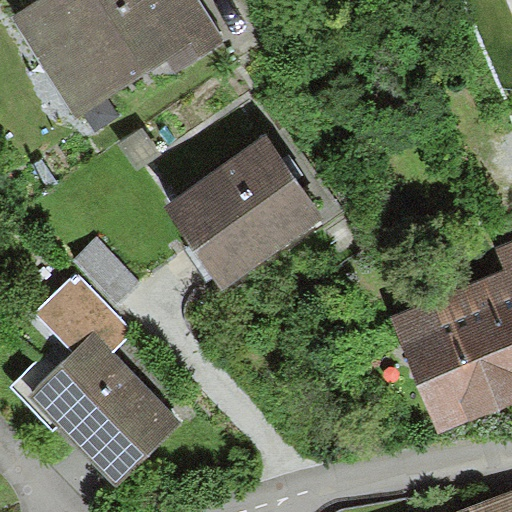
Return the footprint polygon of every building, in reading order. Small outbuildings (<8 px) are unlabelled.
[(20,0),(1,13),(68,115),(158,56),(174,79),(227,44),(197,0),(20,0)] [(265,124),(163,192),(213,266),(315,197),(265,124)] [(105,238),(83,259),(125,305),(148,284),(105,238)] [(111,311),(63,261),(16,307),(53,345),(8,388),(108,490),(173,427),(85,336),(111,311)] [(511,267),(395,316),(439,422),(511,391),(511,267)] [(511,511),(511,501),(479,511),(511,511)]
